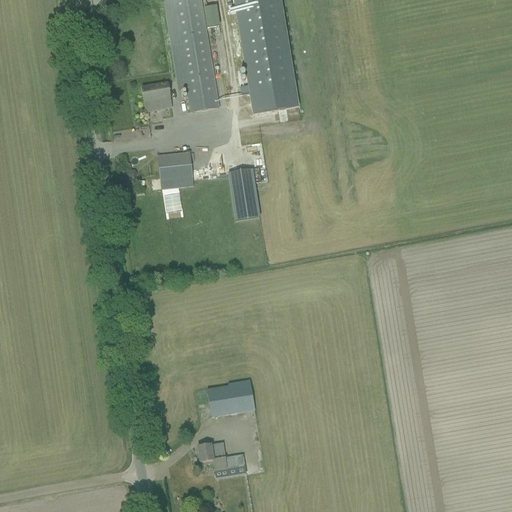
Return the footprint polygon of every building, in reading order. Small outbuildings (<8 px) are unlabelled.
[(186,90),(190,114),(219,109),(200,0),(162,0),(177,87),(178,92),(186,90)] [(226,0),(242,91),(236,92),(237,98),(243,96),(247,121),(293,113),(273,0),(226,0)] [(144,105),(146,114),(171,109),(167,85),(142,89),(144,105)] [(150,123),(162,121),(161,111),(149,113),(150,123)] [(161,183),(162,191),(193,188),(190,155),(157,158),(160,183),(161,183)] [(235,223),(259,219),(252,172),(228,175),(235,223)] [(207,392),(211,419),(254,413),(250,385),(207,392)] [(207,447),(197,449),(200,464),(213,462),(215,473),(227,471),(225,459),(223,445),(207,447)]
